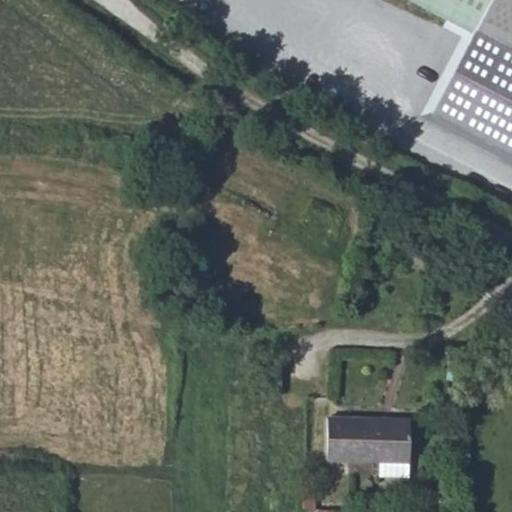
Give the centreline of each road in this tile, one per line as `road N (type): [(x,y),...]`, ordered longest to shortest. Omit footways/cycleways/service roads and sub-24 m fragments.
road 1 (track): [(511,240),(230,94),(118,0)]
road 2 (track): [(511,283),(419,337),(293,339),(292,466)]
